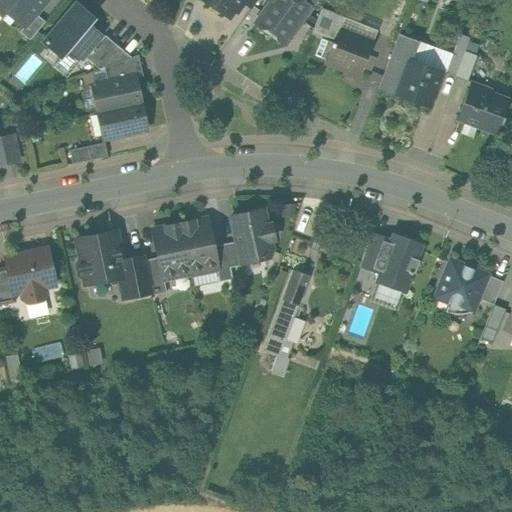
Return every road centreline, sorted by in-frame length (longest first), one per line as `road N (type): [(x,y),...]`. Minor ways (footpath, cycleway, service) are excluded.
road 1 (residential): [(194,172),(295,164),(363,173),(511,231)]
road 2 (residential): [(0,212),(194,172)]
road 3 (residential): [(194,172),(160,27),(124,0)]
